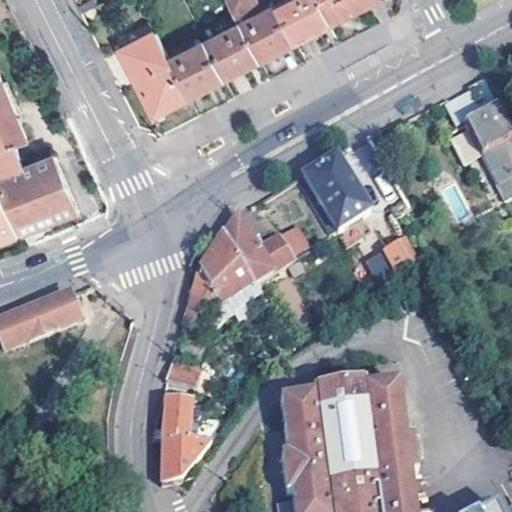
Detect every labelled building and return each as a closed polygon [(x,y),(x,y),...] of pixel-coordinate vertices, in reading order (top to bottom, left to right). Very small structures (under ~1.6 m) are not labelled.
[(254,0),(230,0),(243,25),(262,15),(254,0)] [(319,0),(290,0),(278,6),(296,43),(332,24),(319,0)] [(319,0),(332,24),(380,0),(319,0)] [(243,25),(262,61),(296,43),(278,6),(262,15),(243,25)] [(223,19),(201,30),(207,43),(229,31),(223,19)] [(207,43),(226,79),(251,67),(262,61),(243,25),(229,31),(207,43)] [(123,50),(157,33),(153,26),(120,44),(123,50)] [(157,33),(123,50),(156,116),(190,98),(171,61),(157,33)] [(171,61),(190,98),(226,79),(207,43),(171,61)] [(0,182),(27,171),(17,147),(29,140),(0,76),(0,182)] [(474,90),(445,103),(458,130),(466,126),(498,110),(486,84),(474,90)] [(504,203),(511,198),(511,138),(498,110),(466,126),(469,133),(452,142),(464,167),(481,158),(504,203)] [(0,188),(20,235),(79,214),(55,158),(27,171),(0,182),(0,188)] [(301,181),(337,236),(371,214),(335,159),(301,181)] [(0,243),(20,235),(0,188),(0,243)] [(281,239),(265,249),(259,252),(253,241),(237,218),(224,239),(254,289),(258,286),(295,262),(281,239)] [(281,239),(295,262),(313,251),(298,230),(281,239)] [(259,252),(265,249),(258,238),(253,241),(259,252)] [(254,289),(224,239),(201,276),(221,308),(232,302),(236,299),(254,289)] [(399,283),(419,270),(404,242),(383,254),(399,283)] [(383,293),(399,283),(383,254),(368,263),(383,293)] [(201,276),(190,310),(207,323),(213,318),(222,323),(227,318),(221,308),(201,276)] [(245,313),(265,299),(258,286),(254,289),(236,299),(245,313)] [(81,324),(71,299),(59,304),(0,325),(0,339),(2,345),(6,353),(81,324)] [(227,318),(237,312),(232,302),(221,308),(227,318)] [(168,383),(196,392),(201,374),(174,364),(168,383)] [(437,511),(430,511),(419,511),(414,479),(421,478),(416,443),(408,444),(399,387),(357,394),(356,387),(320,393),(321,400),(279,406),(288,462),(282,463),(288,501),(295,500),(296,511),(437,511)] [(192,405),(168,403),(165,434),(165,443),(161,489),(177,488),(180,487),(197,467),(214,446),(191,445),(189,445),(192,405)] [(207,423),(191,445),(214,446),(223,435),(207,423)] [(154,443),(165,443),(165,434),(156,434),(155,438),(154,443)]
